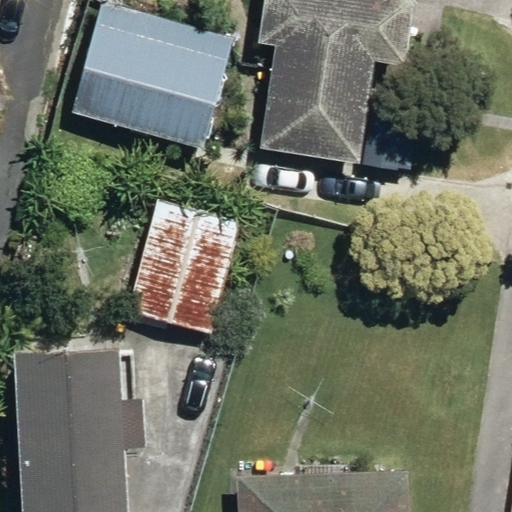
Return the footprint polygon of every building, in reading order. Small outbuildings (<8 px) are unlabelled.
[(264,150),(361,165),(376,63),(408,68),(417,4),(410,3),(410,0),(268,0),(262,43),(278,45),(264,150)] [(104,2),(74,111),(204,149),(235,38),(104,2)] [(128,313),(212,337),(243,220),(159,198),(128,313)] [(15,356),(24,511),(126,511),(123,451),(144,450),(142,402),(119,403),(116,350),(15,356)] [(408,511),(408,475),(240,476),(240,511),(408,511)]
